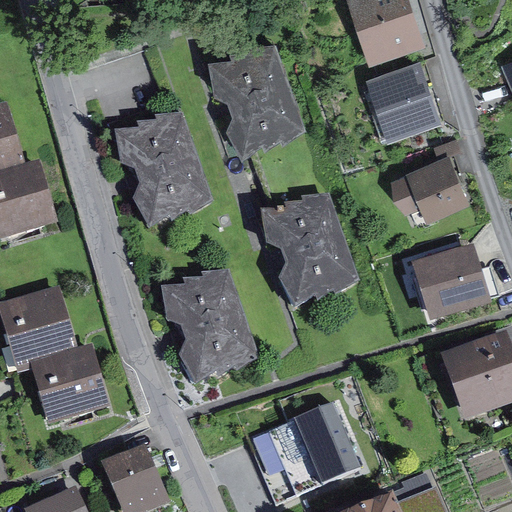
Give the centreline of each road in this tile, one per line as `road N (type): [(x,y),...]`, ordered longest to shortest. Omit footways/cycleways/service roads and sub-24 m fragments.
road 1 (residential): [(203,511),(136,353),(30,0)]
road 2 (residential): [(432,0),(511,255)]
